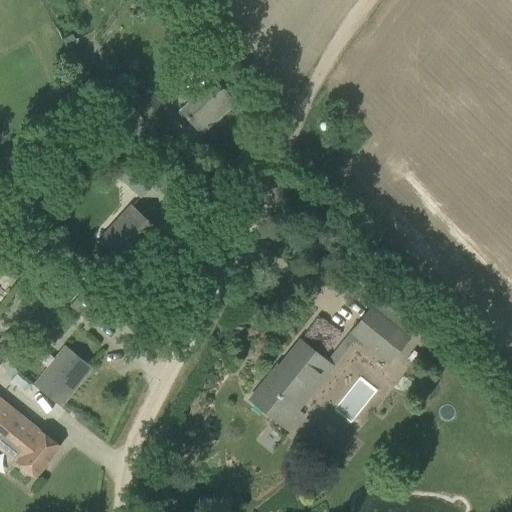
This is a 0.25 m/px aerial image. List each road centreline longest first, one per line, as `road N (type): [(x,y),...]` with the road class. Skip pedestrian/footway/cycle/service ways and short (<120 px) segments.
road 1 (unclassified): [(122,511),(140,425),(243,233)]
road 2 (track): [(372,0),(293,119),(243,233)]
